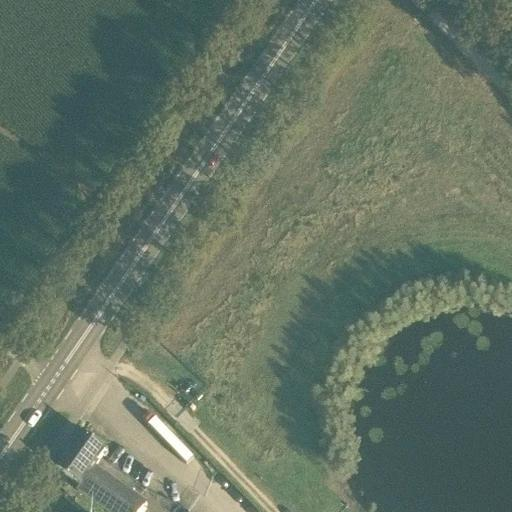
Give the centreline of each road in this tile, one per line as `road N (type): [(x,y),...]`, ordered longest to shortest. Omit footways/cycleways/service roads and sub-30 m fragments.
road 1 (secondary): [(52,382),(316,0)]
road 2 (track): [(511,97),(414,0)]
